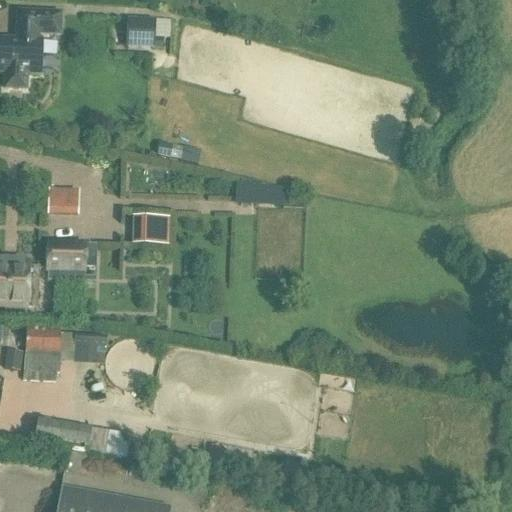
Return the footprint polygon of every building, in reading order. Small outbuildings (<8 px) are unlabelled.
[(0,42),(0,75),(6,75),(5,91),(26,93),(27,76),(40,77),(42,44),(38,44),(38,37),(60,38),(61,17),(18,15),(17,43),(0,42)] [(156,22),(127,21),(125,51),(154,52),(154,50),(155,41),(155,40),(156,22)] [(155,41),(154,50),(162,51),(162,40),(155,40),(155,41)] [(159,145),(156,157),(169,160),(172,148),(159,145)] [(183,149),(180,162),(197,166),(199,153),(183,149)] [(260,190),(260,208),(284,208),(284,190),(260,190)] [(49,193),(48,216),(77,217),(78,194),(49,193)] [(96,249),(85,248),(47,247),(47,273),(47,285),(96,287),(96,249)] [(0,309),(36,311),(38,271),(23,271),(24,263),(0,261),(0,309)] [(24,374),(24,383),(55,384),(55,376),(59,376),(60,336),(26,335),(24,374)] [(7,353),(4,370),(20,373),(23,356),(7,353)] [(315,431),(344,432),(347,390),(318,388),(315,431)] [(39,420),(34,446),(126,462),(130,436),(39,420)] [(61,491),(57,511),(171,511),(61,491)]
